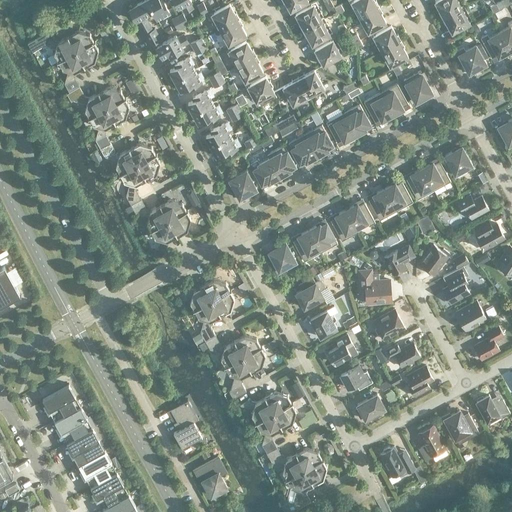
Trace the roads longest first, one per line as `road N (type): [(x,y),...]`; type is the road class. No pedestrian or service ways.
road 1 (residential): [(237,236),(113,4),(122,0)]
road 2 (residential): [(457,98),(246,212),(237,236)]
road 3 (residential): [(237,236),(261,237),(470,121)]
road 4 (residential): [(237,236),(355,448)]
road 5 (unclassified): [(111,304),(0,103)]
road 6 (unclassified): [(93,312),(205,511)]
road 7 (residential): [(355,448),(511,361)]
road 8 (residential): [(254,0),(252,14),(282,75),(303,64),(270,4)]
road 9 (residential): [(111,304),(237,236)]
road 10 (unclassified): [(61,511),(0,398)]
